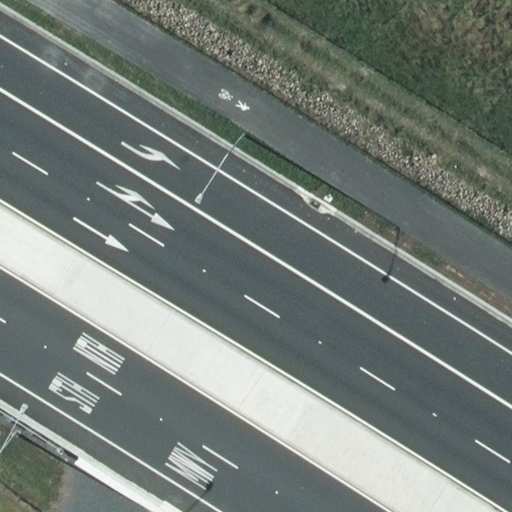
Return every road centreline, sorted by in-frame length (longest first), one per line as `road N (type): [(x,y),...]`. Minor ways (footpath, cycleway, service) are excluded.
road 1 (primary): [(0,107),(511,450)]
road 2 (primary): [(287,511),(0,332)]
